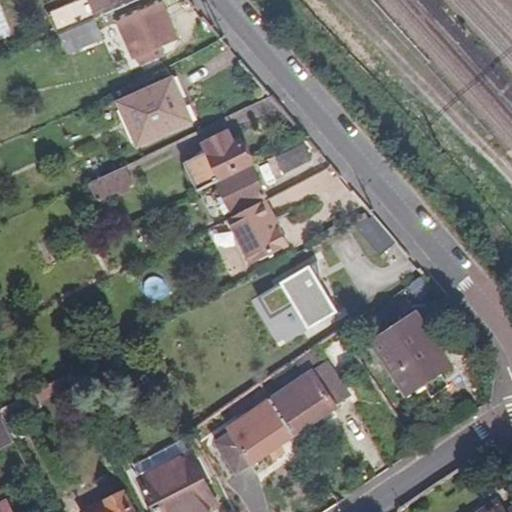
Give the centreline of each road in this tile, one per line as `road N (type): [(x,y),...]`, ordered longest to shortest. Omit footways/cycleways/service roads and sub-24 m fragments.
road 1 (residential): [(218,0),(511,339)]
road 2 (residential): [(357,511),(476,430),(511,418)]
